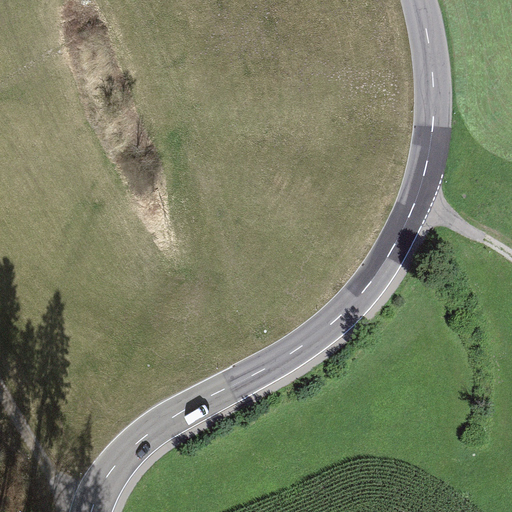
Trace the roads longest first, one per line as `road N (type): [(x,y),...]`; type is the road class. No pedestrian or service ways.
road 1 (tertiary): [(92,511),(118,464),(160,425),(265,369),(345,314),(385,261)]
road 2 (tertiary): [(430,156),(434,100),(416,0)]
road 3 (track): [(0,390),(46,472),(94,507)]
